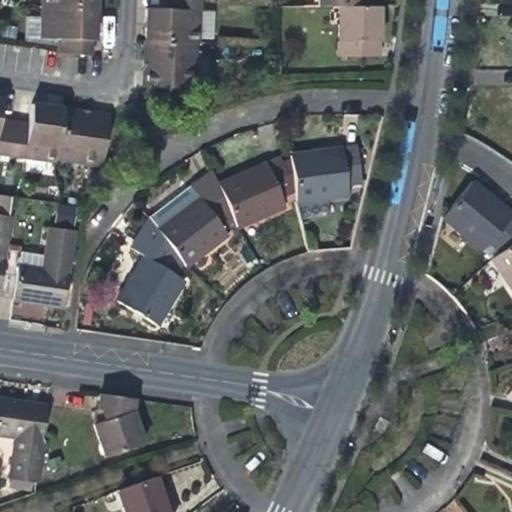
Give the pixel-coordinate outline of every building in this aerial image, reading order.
[(93,23),(93,0),(40,0),(40,46),(64,47),(62,72),(88,75),(91,75),(92,56),(93,23)] [(165,0),(165,6),(198,9),(198,0),(165,0)] [(354,0),(319,0),(319,8),(339,8),(354,8),(354,0)] [(197,25),(198,9),(165,6),(165,12),(144,11),(144,18),(197,25)] [(374,31),(374,16),(339,12),(339,26),(334,26),(374,31)] [(25,40),(39,41),(40,17),(26,17),(25,40)] [(195,47),(197,25),(144,18),(143,25),(142,44),(141,65),(139,90),(190,93),(193,47),(195,47)] [(374,43),(374,31),(334,26),(334,42),(365,45),(366,43),(374,43)] [(365,58),(365,45),(334,42),(334,57),(365,58)] [(0,156),(58,165),(58,161),(105,168),(113,117),(87,114),(49,108),(35,106),(32,127),(2,123),(4,102),(0,100),(0,156)] [(286,155),(289,172),(291,189),(292,199),(332,194),(345,192),(344,181),(358,179),(354,146),(341,148),(341,146),(321,149),(321,154),(313,155),(308,156),(307,151),(286,155)] [(278,193),(291,189),(289,172),(286,173),(280,157),(264,163),(263,161),(246,169),(248,174),(243,176),(236,180),(234,175),(215,184),(229,214),(234,225),(265,211),(282,203),(278,193)] [(217,223),(229,214),(215,184),(209,170),(186,186),(193,197),(179,209),(183,214),(176,219),(172,222),(169,217),(153,230),(167,247),(177,260),(183,266),(207,247),(225,233),(217,223)] [(490,241),(502,251),(511,243),(511,217),(511,215),(511,214),(498,202),(495,206),(484,198),(488,194),(472,180),(443,217),(469,238),(483,250),(490,241)] [(0,279),(4,252),(9,220),(12,198),(0,196),(0,279)] [(18,254),(4,252),(0,279),(0,296),(12,298),(11,303),(35,306),(61,309),(72,231),(46,228),(39,271),(16,267),(18,254)] [(170,271),(177,260),(167,247),(165,251),(150,242),(142,256),(140,257),(131,271),(135,273),(132,279),(129,285),(124,283),(115,300),(155,323),(167,302),(181,278),(170,271)] [(511,243),(502,251),(493,258),(511,287),(511,243)] [(130,399),(95,395),(93,411),(96,412),(99,420),(89,423),(101,456),(139,443),(134,427),(128,410),(130,399)] [(0,439),(12,441),(6,482),(31,485),(43,408),(10,403),(0,401),(0,439)] [(160,511),(163,511),(151,476),(118,488),(124,504),(118,506),(120,511),(160,511)]
